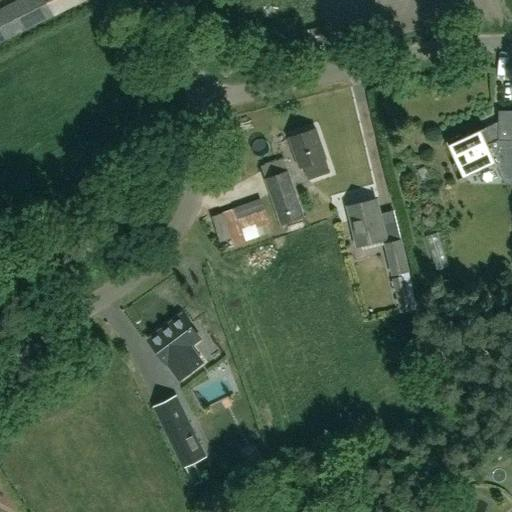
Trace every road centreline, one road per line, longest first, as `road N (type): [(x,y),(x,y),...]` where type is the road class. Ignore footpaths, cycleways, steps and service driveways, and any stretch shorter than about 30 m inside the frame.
road 1 (unclassified): [(0,362),(139,272),(170,240),(195,177),(196,103)]
road 2 (unclassified): [(511,43),(454,45),(196,103)]
